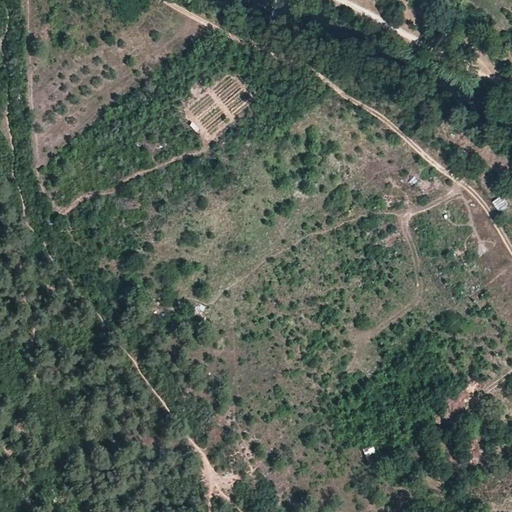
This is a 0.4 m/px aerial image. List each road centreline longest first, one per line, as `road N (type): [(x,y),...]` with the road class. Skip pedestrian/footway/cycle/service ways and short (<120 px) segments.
road 1 (track): [(5,0),(21,197),(217,482)]
road 2 (track): [(167,0),(430,157),(490,209),(511,252)]
road 3 (track): [(511,89),(341,0)]
